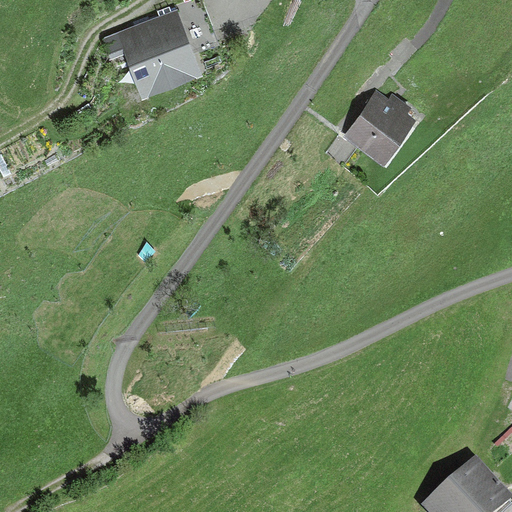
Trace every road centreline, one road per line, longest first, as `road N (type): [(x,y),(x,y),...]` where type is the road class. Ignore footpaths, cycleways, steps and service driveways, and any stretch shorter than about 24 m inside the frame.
road 1 (residential): [(511,275),(341,350),(220,390),(37,492),(16,511)]
road 2 (track): [(0,140),(57,106),(95,33),(147,0)]
